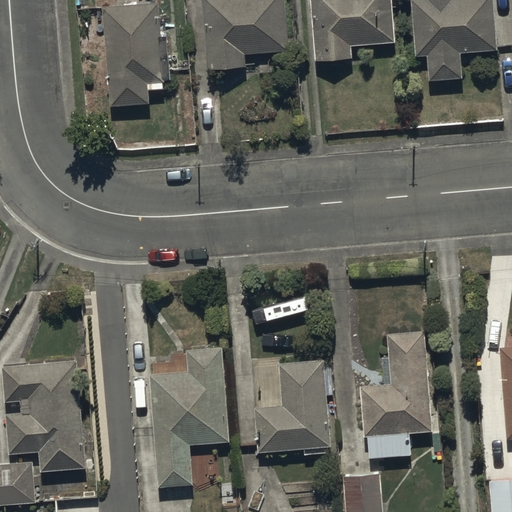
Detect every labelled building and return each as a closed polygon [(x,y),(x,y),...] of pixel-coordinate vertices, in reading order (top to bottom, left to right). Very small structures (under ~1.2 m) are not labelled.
[(289,50),(285,0),(203,0),(209,68),(248,65),(247,54),(289,50)] [(393,0),(310,0),(315,59),(354,56),(353,44),(397,41),(393,0)] [(411,0),(416,56),(430,55),(432,80),(465,77),(463,51),(499,48),(495,0),(411,0)] [(157,3),(103,7),(109,106),(149,103),(148,86),(171,85),(168,36),(160,36),(157,3)] [(433,429),(423,329),(386,332),(391,383),(363,386),(369,457),(412,453),(410,432),(433,429)] [(511,341),(501,342),(507,438),(511,437),(511,341)] [(230,441),(223,346),(185,349),(187,370),(151,373),(159,486),(195,483),(192,443),(230,441)] [(332,446),(326,358),(280,361),(282,406),(258,407),(261,450),(332,446)] [(86,467),(76,359),(3,366),(7,402),(20,401),(22,414),(7,415),(10,453),(39,451),(41,471),(86,467)] [(0,465),(0,501),(36,498),(34,463),(0,465)] [(386,511),(383,472),(342,475),(344,511),(386,511)] [(511,511),(511,477),(490,479),(491,511),(511,511)]
